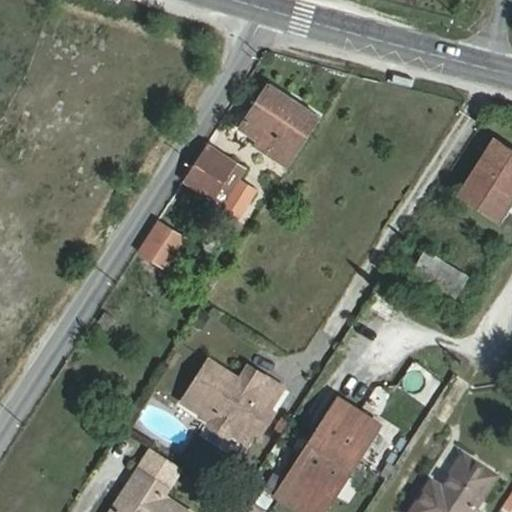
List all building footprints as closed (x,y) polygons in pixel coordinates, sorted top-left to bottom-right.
[(241,128),(266,145),(262,150),(287,166),(320,116),(270,84),(241,128)] [(500,218),(511,198),(511,151),(495,141),(462,194),(500,218)] [(187,182),(222,204),(222,203),(238,179),(245,169),(210,145),(187,182)] [(238,179),(222,203),(240,215),(256,191),(238,179)] [(167,267),(184,239),(159,223),(142,251),(167,267)] [(469,276),(426,250),(411,275),(454,301),(469,276)] [(254,391),(240,381),(209,362),(183,402),(211,420),(211,426),(225,435),(231,433),(247,444),(257,429),(260,431),(271,414),(268,412),(282,389),(263,377),(254,391)] [(249,368),(240,381),(254,391),(263,377),(249,368)] [(324,511),(379,425),(340,399),(278,496),(303,511),(324,511)] [(443,490),(432,483),(414,511),(475,511),(497,479),(464,458),(443,490)] [(112,510),(110,511),(188,511),(162,495),(166,488),(138,469),(123,492),(130,496),(123,508),(112,510)] [(267,491),(259,503),(270,511),(278,499),(267,491)] [(130,496),(123,492),(112,510),(123,508),(130,496)] [(511,511),(511,492),(503,507),(511,511)] [(230,511),(234,506),(222,499),(215,510),(217,511),(230,511)]
